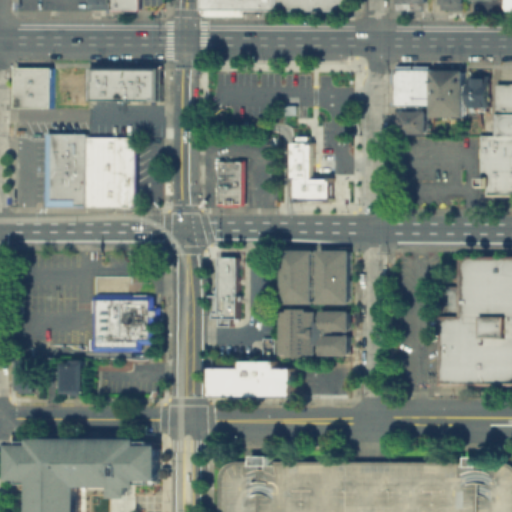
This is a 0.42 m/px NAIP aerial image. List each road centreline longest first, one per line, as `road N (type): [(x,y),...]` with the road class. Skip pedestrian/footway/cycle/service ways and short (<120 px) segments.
road 1 (residential): [(373,420),(374,0)]
road 2 (tertiary): [(0,418),(373,420)]
road 3 (primary): [(511,42),(186,41)]
road 4 (primary): [(187,227),(511,228)]
road 5 (tertiary): [(188,420),(187,227)]
road 6 (primary): [(0,227),(187,227)]
road 7 (primary): [(186,41),(0,38)]
road 8 (tertiary): [(187,227),(186,41)]
road 9 (tertiary): [(373,420),(511,420)]
